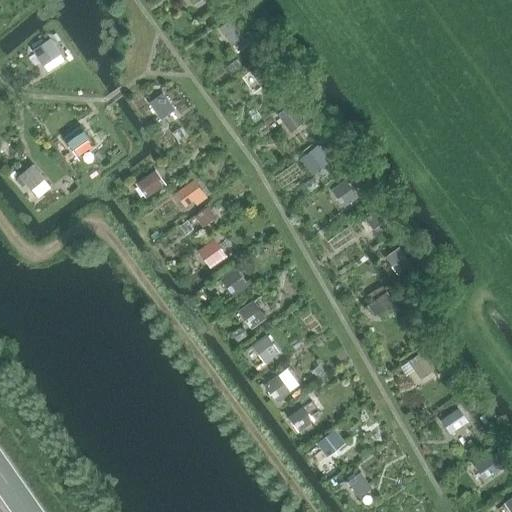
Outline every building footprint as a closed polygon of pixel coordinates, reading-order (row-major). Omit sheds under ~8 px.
[(219,28),(232,45),(248,35),(235,17),(219,28)] [(50,39),(34,50),(42,62),(58,51),(50,39)] [(264,60),(249,71),(264,91),(279,80),(264,60)] [(175,109),(163,92),(149,102),(161,119),(175,109)] [(278,114),(291,131),(306,121),(293,103),(278,114)] [(80,125),(64,137),(73,150),(90,138),(80,125)] [(302,158),(311,171),(327,160),(318,147),(302,158)] [(46,178),(34,164),(20,175),(31,190),(46,178)] [(149,196),(167,184),(158,170),(140,183),(149,196)] [(209,198),(195,179),(177,192),(187,206),(195,200),(199,205),(209,198)] [(332,189),(345,207),(359,196),(346,179),(332,189)] [(211,206),(196,216),(204,227),(218,217),(211,206)] [(364,217),(374,230),(386,221),(376,208),(364,217)] [(225,259),(212,243),(199,253),(211,268),(225,259)] [(400,246),(385,256),(398,274),(413,264),(400,246)] [(221,278),(234,295),(249,284),(236,266),(221,278)] [(368,304),(380,321),(393,311),(381,294),(368,304)] [(267,318),(254,300),(239,310),(252,328),(267,318)] [(281,352),(268,333),(252,344),(266,363),(281,352)] [(436,369),(422,351),(408,361),(422,378),(436,369)] [(292,392),(279,374),(264,384),(277,402),(292,392)] [(314,421),(303,406),(289,417),(299,431),(314,421)] [(440,420),(451,433),(469,422),(459,407),(440,420)] [(336,431),(319,442),(328,454),(344,443),(336,431)] [(477,464),(487,479),(502,469),(491,453),(477,464)] [(371,485),(362,472),(348,482),(358,494),(371,485)]
